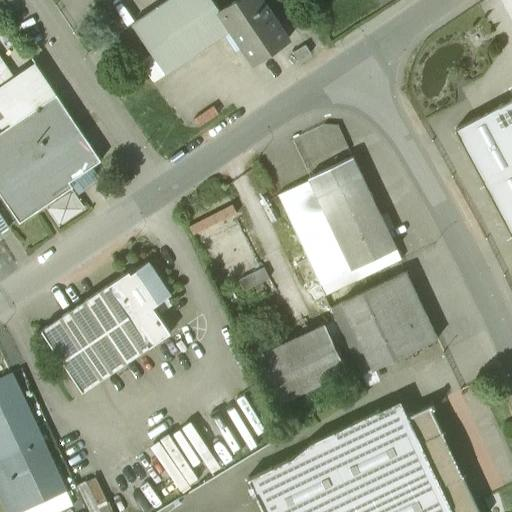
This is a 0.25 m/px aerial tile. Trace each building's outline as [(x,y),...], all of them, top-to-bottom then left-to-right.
[(213,0),(167,0),(133,23),(166,73),(233,29),(221,11),(213,0)] [(262,0),(237,0),(221,11),(233,29),(255,61),(259,58),(260,58),(268,53),(267,52),(288,38),(267,7),(262,0)] [(305,44),(291,53),(297,62),(310,53),(305,44)] [(0,81),(3,86),(20,73),(1,47),(0,47),(0,81)] [(511,89),(510,91),(511,93),(511,98),(498,106),(511,131),(511,89)] [(12,123),(6,114),(0,117),(0,192),(20,221),(73,185),(69,181),(101,160),(56,93),(12,123)] [(511,131),(498,106),(455,129),(511,235),(511,131)] [(396,249),(353,157),(309,178),(309,180),(352,269),(396,249)] [(352,269),(309,180),(278,194),(325,296),(357,281),(352,269)] [(269,267),(234,192),(190,213),(225,288),(269,267)] [(0,232),(9,227),(0,213),(0,232)] [(128,270),(41,330),(70,372),(60,379),(73,397),(170,332),(153,307),(171,294),(148,260),(130,273),(128,270)] [(406,271),(341,302),(372,369),(438,338),(406,271)] [(323,326),(288,342),(281,327),(253,340),(281,399),(344,370),(323,326)] [(12,374),(0,379),(0,449),(39,432),(12,374)] [(263,511),(479,511),(462,475),(462,467),(460,459),(457,451),(453,444),(448,438),(442,432),(431,408),(435,407),(432,402),(385,424),(378,409),(309,441),(294,454),(247,476),(263,511)] [(22,511),(67,491),(39,432),(0,449),(0,460),(3,467),(0,468),(0,495),(7,511),(22,511)]
